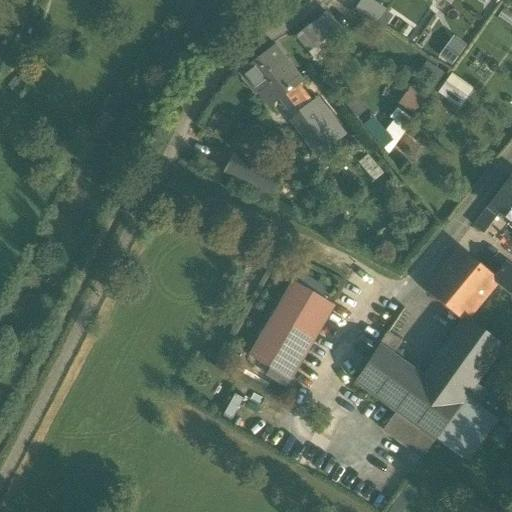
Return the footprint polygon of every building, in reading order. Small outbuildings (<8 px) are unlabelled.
[(361,0),(353,10),(376,25),(379,21),(385,12),(368,0),(361,0)] [(511,17),(502,11),(497,18),(511,28),(511,17)] [(327,14),(316,23),(326,37),(338,28),(327,14)] [(336,35),(329,40),(326,37),(316,23),(301,34),(314,51),(311,54),(321,68),(344,51),(341,46),(343,45),(336,35)] [(465,47),(453,38),(438,58),(450,67),(465,47)] [(255,95),(257,93),(267,86),(261,78),(265,76),(266,77),(274,71),(272,68),(284,59),(275,47),(239,75),(255,95)] [(269,108),(278,101),(297,86),(302,82),(284,59),(272,68),(274,71),(266,77),(265,76),(261,78),(267,86),(257,93),(269,108)] [(443,74),(426,63),(413,82),(431,93),(443,74)] [(434,94),(457,111),(471,92),(468,90),(449,75),(434,94)] [(426,95),(411,85),(397,106),(412,116),(426,95)] [(310,104),(297,86),(278,101),(292,120),(311,105),(310,104)] [(367,111),(354,95),(343,104),(356,120),(367,111)] [(316,99),(310,104),(311,105),(292,120),(291,121),(318,154),(343,134),(316,99)] [(392,122),(385,132),(394,144),(412,121),(396,109),(389,119),(392,122)] [(385,132),(373,118),(363,126),(387,155),(394,144),(385,132)] [(225,174),(268,195),(277,177),(235,156),(225,174)] [(367,156),(357,163),(373,182),(382,175),(367,156)] [(498,216),(511,227),(511,176),(488,208),(498,216)] [(291,185),(277,177),(268,195),(282,203),(291,185)] [(477,223),(487,231),(498,216),(488,208),(477,223)] [(422,296),(460,326),(464,320),(466,321),(481,303),(497,283),(492,280),(493,278),(457,251),(440,272),(422,296)] [(497,283),(511,294),(511,272),(503,265),(493,278),(492,280),(497,283)] [(300,275),(295,285),(320,299),(326,289),(300,275)] [(269,370),(290,382),(333,307),(320,299),(295,285),(292,283),(248,357),(269,370)] [(460,326),(423,379),(460,406),(464,400),(475,385),(502,347),(466,321),(464,320),(460,326)] [(354,383),(395,413),(434,441),(435,440),(460,406),(423,379),(392,356),(401,343),(387,333),(378,346),(354,383)] [(286,389),(290,382),(269,370),(264,377),(286,389)] [(488,394),(475,385),(464,400),(476,410),(488,394)] [(242,400),(234,395),(223,416),(230,421),(242,400)] [(476,410),(464,400),(460,406),(435,440),(462,460),(491,420),(476,410)] [(421,459),(434,441),(395,413),(382,431),(421,459)] [(407,487),(389,511),(402,511),(416,493),(407,487)] [(492,511),(465,495),(454,511),(492,511)]
